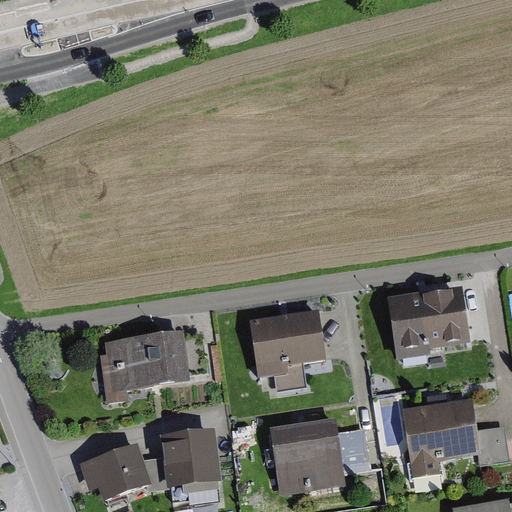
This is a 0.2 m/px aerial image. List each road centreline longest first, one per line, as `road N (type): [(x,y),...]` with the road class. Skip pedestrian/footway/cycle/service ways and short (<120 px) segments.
road 1 (residential): [(0,334),(511,257)]
road 2 (primary): [(237,0),(0,58)]
road 3 (tertiary): [(0,357),(59,511)]
